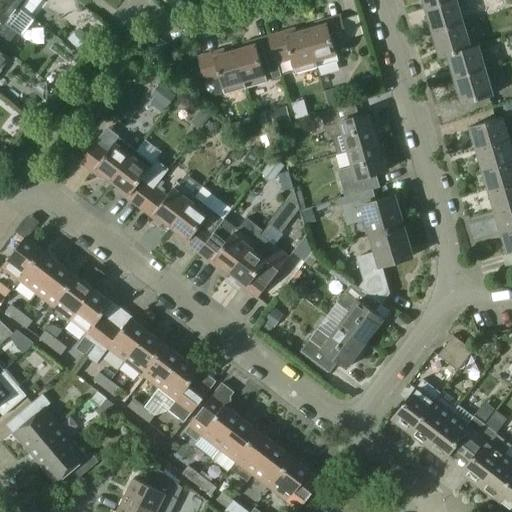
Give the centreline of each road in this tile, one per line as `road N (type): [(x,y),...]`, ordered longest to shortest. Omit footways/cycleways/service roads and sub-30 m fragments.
road 1 (residential): [(0,221),(31,188),(352,429)]
road 2 (residential): [(460,287),(436,238),(369,0)]
road 3 (residential): [(352,429),(460,287)]
road 4 (residential): [(191,37),(340,0)]
road 5 (residential): [(441,511),(435,496),(352,429)]
